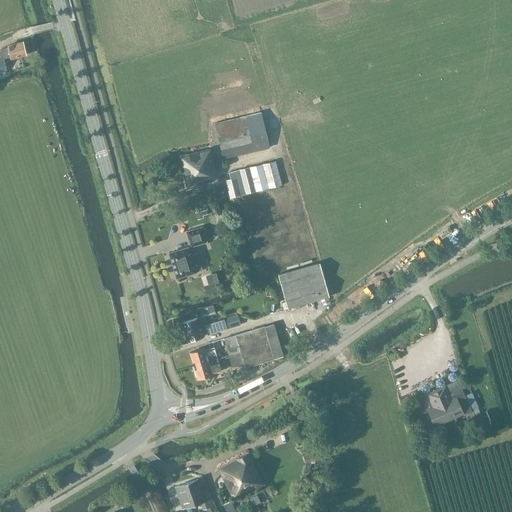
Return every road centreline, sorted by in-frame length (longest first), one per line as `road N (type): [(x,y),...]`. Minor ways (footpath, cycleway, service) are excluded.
road 1 (tertiary): [(158,409),(148,322),(58,0)]
road 2 (tertiary): [(158,409),(205,407),(271,376),(511,215)]
road 3 (tertiary): [(19,511),(142,436),(158,409)]
